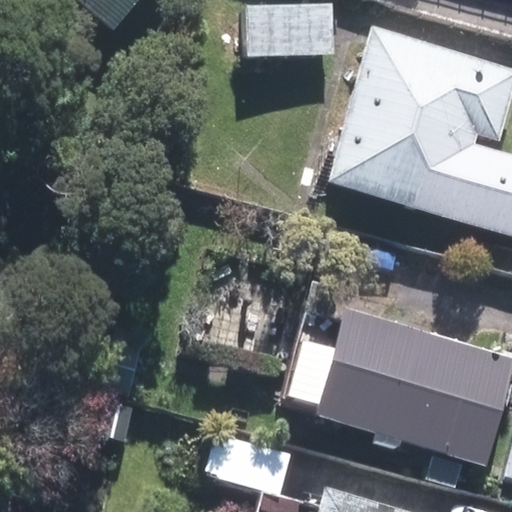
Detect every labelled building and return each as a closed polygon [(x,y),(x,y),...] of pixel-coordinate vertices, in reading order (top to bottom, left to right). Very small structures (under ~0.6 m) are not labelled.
[(85,0),(111,23),(131,0),(85,0)] [(255,5),(255,44),(346,46),(347,7),(255,5)] [(511,116),(511,67),(381,34),(344,177),(461,207),(484,120),(509,127),(511,116)] [(325,400),(322,409),(492,459),(511,389),(511,350),(319,295),(291,390),(325,400)] [(285,455),(207,437),(197,482),(275,500),(285,455)] [(382,511),(333,498),(328,511),(382,511)]
